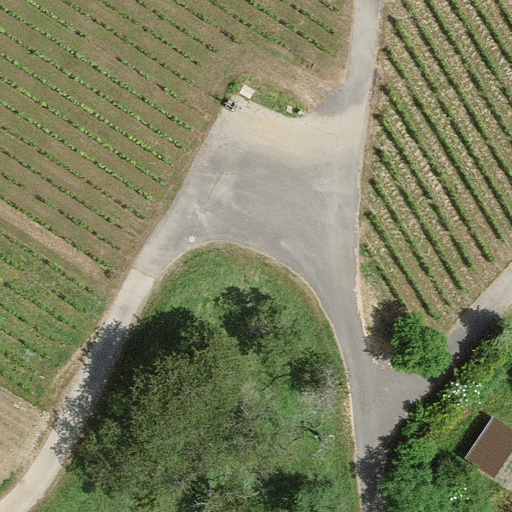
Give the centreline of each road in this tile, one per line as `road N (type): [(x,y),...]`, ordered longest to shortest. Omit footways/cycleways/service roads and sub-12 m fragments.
road 1 (track): [(0,511),(41,462),(197,177),(371,184)]
road 2 (track): [(367,433),(380,0)]
road 3 (track): [(382,511),(367,433),(511,282)]
